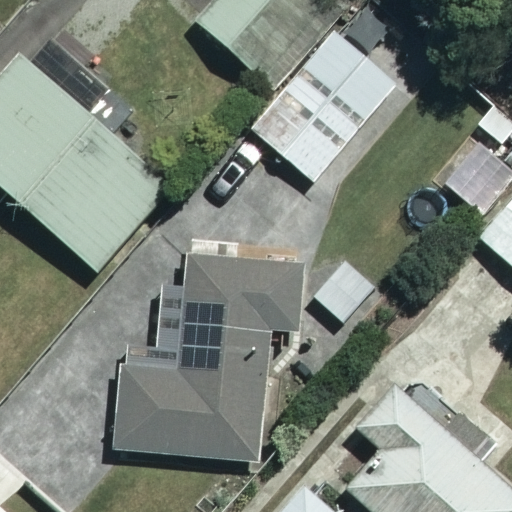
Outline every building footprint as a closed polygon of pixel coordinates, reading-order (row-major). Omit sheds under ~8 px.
[(297,0),(168,0),(240,64),(297,0)] [(395,80),(335,29),(249,131),(309,182),(395,80)] [(165,187),(16,56),(0,73),(0,189),(92,270),(165,187)] [(511,179),(511,170),(482,144),(444,187),(478,217),(511,179)] [(511,196),(475,236),(511,270),(511,196)] [(306,264),(185,253),(174,370),(116,364),(109,448),(259,463),(272,325),(300,328),(306,264)] [(511,511),(511,496),(393,389),(356,430),(378,449),(343,488),(368,511),(511,511)] [(329,511),(302,486),(278,511),(329,511)]
